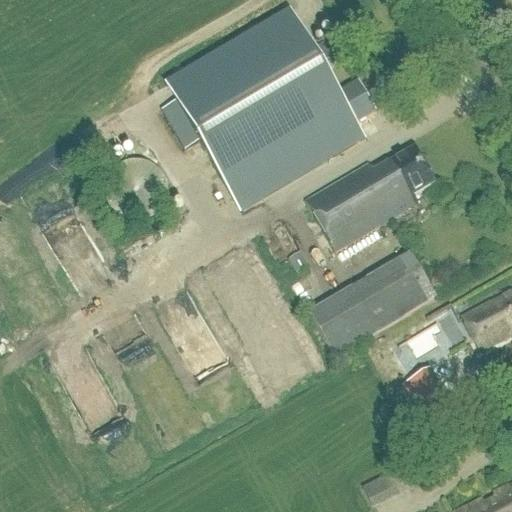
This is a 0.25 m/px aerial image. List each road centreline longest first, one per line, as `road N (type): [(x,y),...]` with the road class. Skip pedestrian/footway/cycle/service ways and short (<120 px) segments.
road 1 (track): [(215,246),(140,113),(128,112),(0,203)]
road 2 (tertiary): [(511,116),(426,0)]
road 3 (track): [(511,426),(440,494),(409,511)]
